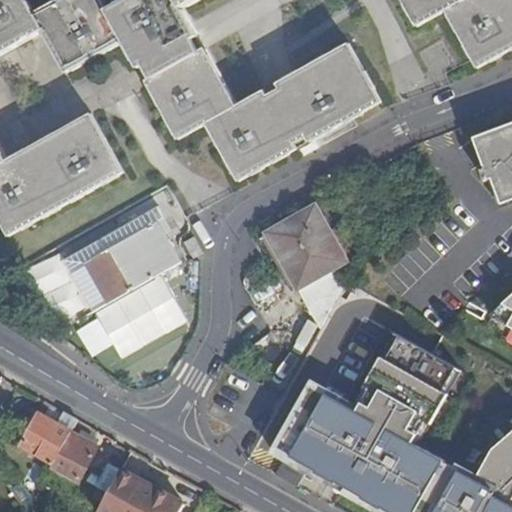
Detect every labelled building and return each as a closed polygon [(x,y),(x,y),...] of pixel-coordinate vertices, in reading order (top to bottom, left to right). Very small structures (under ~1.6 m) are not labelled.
[(511,0),(129,0),(110,11),(103,0),(63,0),(36,15),(35,12),(27,0),(0,0),(0,216),(11,236),(125,173),(93,115),(63,132),(8,162),(0,148),(0,55),(45,30),(68,72),(126,41),(141,69),(147,66),(154,79),(149,82),(181,139),(209,123),(210,125),(217,137),(241,181),(299,149),(296,144),(308,137),(310,142),(382,102),(359,60),(350,45),(307,69),(278,85),(281,90),(269,96),(267,91),(238,107),(206,49),(201,52),(194,39),(199,37),(183,9),(199,0),(404,0),(419,26),(447,11),(474,59),(479,68),(511,49),(511,0)] [(511,124),(476,139),(480,151),(487,169),(483,171),(487,183),(492,181),(501,206),(511,201),(511,300),(491,316),(511,327),(511,124)] [(511,201),(501,206),(502,209),(511,205),(511,201)] [(176,236),(160,208),(70,258),(95,302),(89,305),(94,314),(183,262),(169,240),(176,236)] [(321,210),(273,237),(304,291),(342,270),(352,264),(321,210)] [(196,237),(186,243),(195,260),(205,254),(196,237)] [(349,284),(342,270),(304,291),(324,329),(349,284)] [(313,387),(275,455),(287,461),(309,473),(378,511),(511,511),(511,430),(493,448),(476,477),(417,444),(459,369),(434,355),(362,315),(322,391),(313,387)] [(55,464),(79,420),(65,412),(58,425),(40,415),(36,422),(29,419),(20,435),(26,439),(23,446),(55,464)] [(83,479),(100,447),(98,446),(87,441),(90,436),(88,435),(92,427),(79,420),(55,464),(53,468),(57,470),(64,474),(66,475),(68,474),(69,471),(83,479)] [(98,446),(101,442),(90,436),(87,441),(98,446)] [(301,487),(309,473),(287,461),(279,475),(301,487)] [(110,493),(122,471),(110,464),(102,478),(94,473),(91,477),(88,481),(100,487),(110,493)] [(181,511),(185,505),(158,489),(140,479),(123,470),(122,471),(110,493),(104,504),(99,511),(181,511)] [(159,486),(142,476),(140,479),(158,489),(159,486)] [(32,501),(20,485),(12,491),(24,507),(32,501)] [(104,504),(110,493),(100,487),(94,498),(104,504)]
